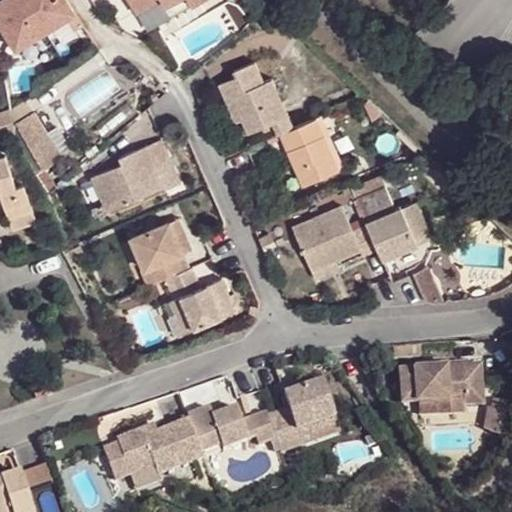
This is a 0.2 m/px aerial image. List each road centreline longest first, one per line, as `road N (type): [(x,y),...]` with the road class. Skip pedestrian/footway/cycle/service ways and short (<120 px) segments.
road 1 (residential): [(0,439),(284,334)]
road 2 (residential): [(284,334),(181,85)]
road 3 (residential): [(284,334),(495,317),(511,308)]
